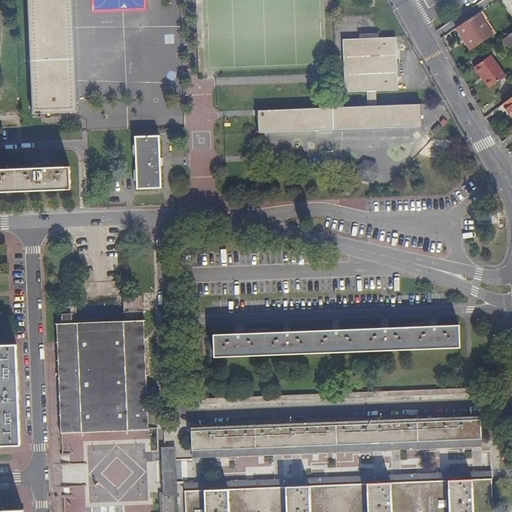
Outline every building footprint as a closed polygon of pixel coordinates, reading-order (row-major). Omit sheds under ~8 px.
[(77,112),(76,84),(73,0),(28,0),(32,106),(37,105),(37,108),(41,108),(41,113),(77,112)] [(489,21),(483,11),(479,14),(493,36),(496,34),(488,22),(489,21)] [(493,36),(479,14),(457,28),(464,39),(463,40),(471,51),(493,36)] [(379,38),(345,39),(344,41),(345,92),(398,90),(396,38),(379,38)] [(506,76),(490,55),(474,68),(489,89),(506,76)] [(511,96),(502,104),(511,116),(511,96)] [(421,127),(421,112),(421,105),(258,111),(259,133),(403,127),(421,127)] [(138,188),(161,188),(160,136),(136,137),(138,188)] [(362,159),(358,178),(376,182),(380,163),(362,159)] [(26,168),(5,169),(0,169),(0,191),(24,190),(71,189),(70,167),(50,167),(26,168)] [(480,214),(480,222),(497,221),(497,213),(480,214)] [(143,311),(143,292),(123,293),(124,321),(144,320),(143,311)] [(78,306),(77,298),(58,298),(58,313),(78,312),(78,306)] [(147,416),(144,337),(144,320),(124,321),(111,322),(78,323),(78,312),(58,313),(59,342),(61,375),(63,432),(83,432),(111,431),(128,430),(148,429),(147,416)] [(214,335),(215,357),(460,348),(459,325),(214,335)] [(0,445),(21,445),(20,404),(17,344),(12,344),(0,344),(0,445)] [(200,405),(480,394),(480,388),(200,399),(200,405)] [(481,423),(481,416),(433,418),(398,419),(328,422),(210,427),(201,427),(192,427),(192,434),(193,450),(200,450),(223,449),(248,448),(274,447),(304,446),(318,446),(331,445),(343,445),(357,444),(375,443),(391,443),(412,442),(438,441),(468,440),(482,439),(482,438),(481,423)] [(128,439),(128,430),(111,431),(83,432),(84,441),(128,439)] [(166,492),(176,492),(176,482),(175,471),(175,460),(174,450),(165,451),(166,471),(166,492)] [(493,511),(492,479),(489,479),(477,480),(473,480),(473,511),(493,511)] [(473,511),(473,480),(461,480),(449,481),(449,487),(449,511),(473,511)] [(392,511),(449,511),(449,487),(449,481),(433,481),(408,482),(391,483),(392,511)] [(392,511),(391,483),(383,483),(367,484),(368,511),(392,511)] [(310,486),(310,511),(368,511),(367,484),(360,484),(343,485),(325,485),(310,486)] [(287,511),(310,511),(310,486),(298,486),(286,487),(287,511)] [(229,489),(229,511),(287,511),(286,487),(272,487),(241,489),(229,489)] [(206,490),(206,511),(229,511),(229,489),(219,489),(206,490)] [(186,511),(206,511),(206,490),(197,490),(185,491),(186,511)] [(176,511),(176,492),(166,492),(160,492),(160,511),(176,511)]
